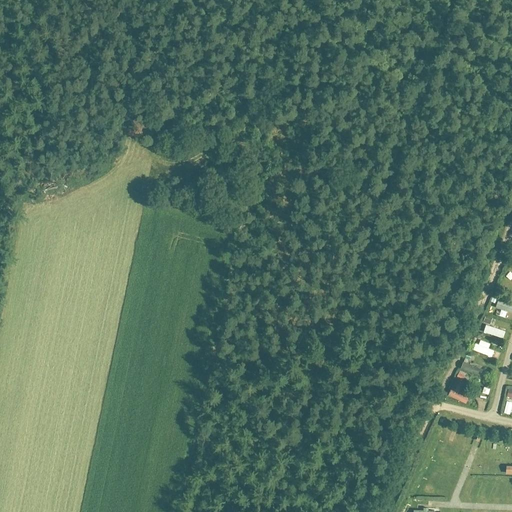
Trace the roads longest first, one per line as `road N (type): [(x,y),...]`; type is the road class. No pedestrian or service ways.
road 1 (track): [(450,0),(275,511)]
road 2 (track): [(182,511),(284,0)]
road 3 (track): [(511,229),(386,511)]
